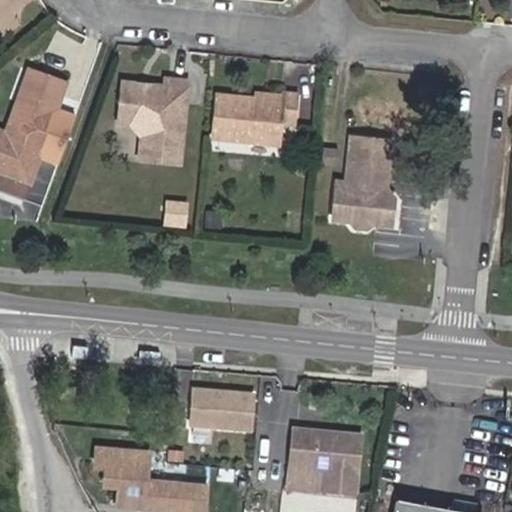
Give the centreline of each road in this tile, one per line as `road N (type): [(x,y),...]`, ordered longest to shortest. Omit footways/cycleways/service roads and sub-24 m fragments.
road 1 (secondary): [(454,357),(11,313)]
road 2 (residential): [(454,357),(488,52)]
road 3 (residential): [(336,34),(114,13),(107,0)]
road 4 (residential): [(50,511),(52,480),(11,313)]
road 5 (residential): [(488,52),(336,34)]
